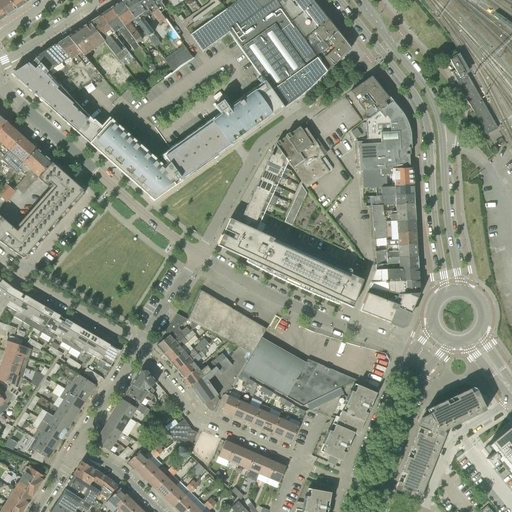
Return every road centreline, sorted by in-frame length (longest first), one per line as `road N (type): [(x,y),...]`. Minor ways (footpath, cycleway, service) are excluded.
road 1 (tertiary): [(338,0),(424,117),(446,294)]
road 2 (tertiary): [(459,292),(437,114),(428,90),(356,0)]
road 3 (residential): [(198,255),(0,87)]
road 4 (residential): [(411,354),(284,302),(198,255)]
road 5 (residential): [(300,460),(198,416),(139,345)]
road 6 (residential): [(310,106),(261,141),(198,255)]
road 7 (residential): [(424,511),(454,433),(511,400)]
road 8 (tertiary): [(411,354),(359,491)]
road 9 (tertiary): [(374,496),(430,364)]
road 10 (residential): [(139,345),(20,274)]
